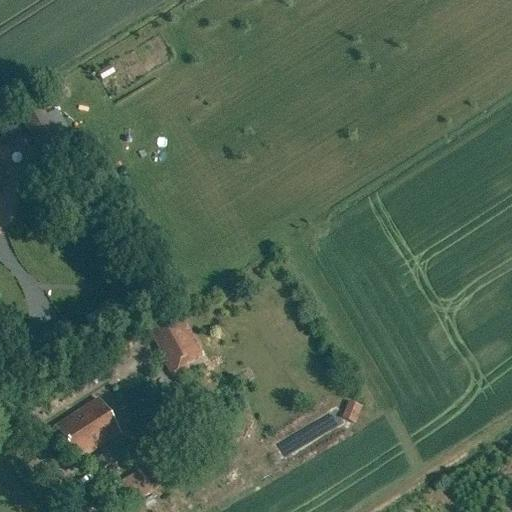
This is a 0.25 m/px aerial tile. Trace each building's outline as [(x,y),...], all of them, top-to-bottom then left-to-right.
[(18,117),(39,154),(57,143),(36,107),(18,117)] [(108,197),(120,191),(105,159),(93,164),(108,197)] [(82,318),(89,331),(117,317),(110,304),(82,318)] [(6,346),(22,374),(74,345),(58,316),(6,346)] [(200,358),(177,316),(144,335),(146,338),(149,336),(160,357),(157,358),(160,363),(162,362),(171,379),(187,370),(185,366),(200,358)] [(126,338),(111,348),(117,358),(133,348),(126,338)] [(97,400),(54,428),(77,462),(119,435),(97,400)] [(104,455),(95,461),(101,471),(110,465),(104,455)]
